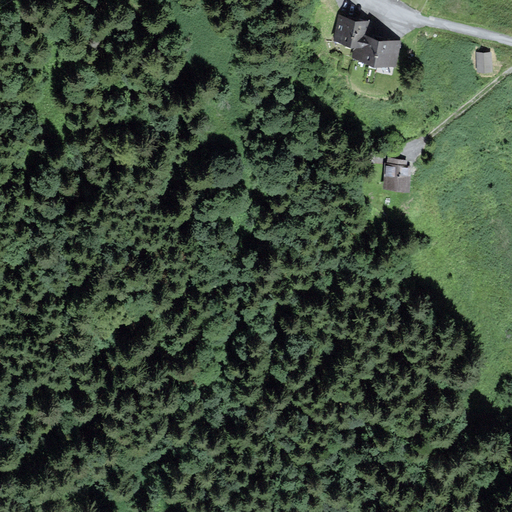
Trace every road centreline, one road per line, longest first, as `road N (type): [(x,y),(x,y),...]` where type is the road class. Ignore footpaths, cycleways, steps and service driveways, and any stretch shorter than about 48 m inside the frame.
road 1 (residential): [(375,0),(511,42)]
road 2 (track): [(407,150),(511,69)]
